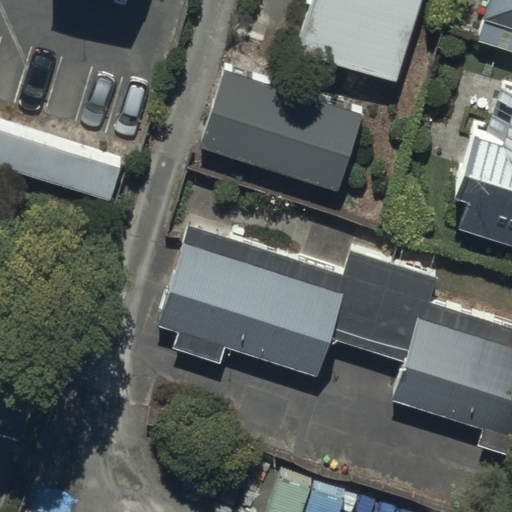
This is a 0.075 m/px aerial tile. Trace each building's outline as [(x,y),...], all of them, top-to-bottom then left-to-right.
[(308,0),(296,42),(396,72),(416,0),(308,0)] [(511,0),(485,0),(476,33),(511,44),(511,0)] [(224,57),(196,138),(334,185),(361,104),(224,57)] [(468,185),(456,219),(511,237),(511,81),(504,79),(499,96),(509,100),(504,113),(491,108),(485,126),(471,121),(451,179),(468,185)] [(0,116),(0,162),(109,197),(122,156),(0,116)] [(338,264),(187,219),(158,319),(175,324),(170,341),(219,356),(225,342),(314,371),(327,333),(401,358),(390,395),(481,422),(475,441),(511,451),(511,321),(426,296),(435,265),(346,238),(338,264)]
